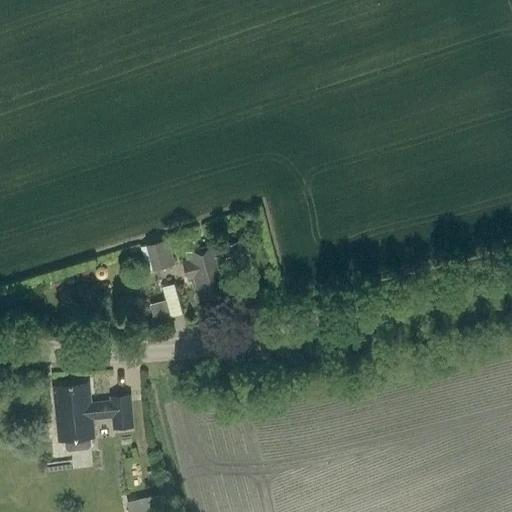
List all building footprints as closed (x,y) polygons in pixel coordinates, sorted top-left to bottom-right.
[(148,268),(175,261),(169,236),(141,243),(148,268)] [(231,272),(246,268),(238,241),(224,245),(227,256),(219,258),(215,244),(186,252),(188,261),(182,262),(187,279),(193,277),(197,292),(203,290),(204,297),(222,292),(220,286),(227,284),(221,264),(228,262),(231,272)] [(15,295),(0,297),(0,309),(17,307),(15,295)] [(167,299),(151,303),(153,314),(155,318),(158,317),(168,315),(171,314),(170,313),(167,299)] [(91,437),(94,437),(92,419),(112,417),(114,429),(134,427),(130,394),(110,396),(111,401),(90,403),(88,383),(53,387),(55,408),(58,408),(62,440),(64,440),(64,449),(68,451),(89,449),(91,446),(91,437)] [(138,498),(140,511),(163,511),(161,495),(138,498)]
